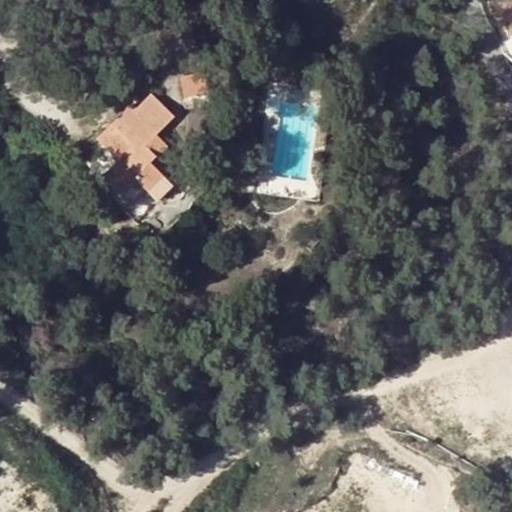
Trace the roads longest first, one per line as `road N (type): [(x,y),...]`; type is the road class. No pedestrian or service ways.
road 1 (track): [(511,317),(457,360),(286,419),(141,511)]
road 2 (track): [(0,396),(149,505)]
road 3 (track): [(363,393),(384,442),(441,479),(434,511)]
